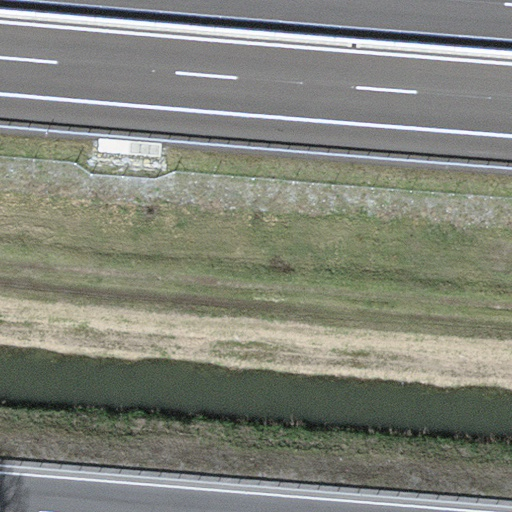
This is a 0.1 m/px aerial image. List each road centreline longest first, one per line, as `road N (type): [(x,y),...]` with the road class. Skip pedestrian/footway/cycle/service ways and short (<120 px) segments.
road 1 (track): [(0,263),(511,306)]
road 2 (motorway): [(0,57),(511,99)]
